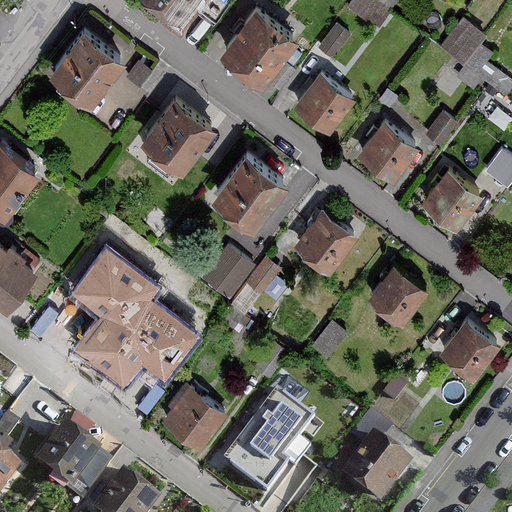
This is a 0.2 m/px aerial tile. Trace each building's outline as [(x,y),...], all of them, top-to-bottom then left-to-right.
[(159,0),(178,14),(189,0),(195,0),(215,15),(226,0),(159,0)] [(255,0),(254,0),(219,46),(261,78),(296,31),(255,0)] [(391,10),(392,8),(381,0),(349,0),(348,3),(380,25),(391,10)] [(463,59),(479,38),(485,29),(463,13),(441,43),(463,59)] [(125,52),(85,20),(50,64),(90,96),(125,52)] [(351,31),(337,20),(319,43),(324,47),(333,54),(351,31)] [(151,66),(139,58),(127,75),(140,84),(152,67),(151,66)] [(284,58),(268,79),(280,88),(296,68),(284,58)] [(354,92),(318,66),(293,100),(329,126),(354,92)] [(218,125),(175,92),(162,110),(141,138),(184,171),(197,153),(218,125)] [(443,108),(426,130),(435,137),(440,141),(457,118),(443,108)] [(418,140),(383,115),(359,148),(394,173),(418,140)] [(37,164),(0,135),(0,204),(4,207),(37,164)] [(511,146),(504,140),(487,161),(509,179),(511,174),(511,146)] [(253,221),(287,176),(246,144),(211,189),(253,221)] [(481,192),(447,164),(422,194),(456,222),(481,192)] [(359,228),(322,200),(292,240),(329,267),(359,228)] [(148,242),(112,215),(94,238),(130,265),(148,242)] [(35,264),(0,237),(0,297),(7,302),(35,264)] [(245,254),(227,240),(202,272),(228,292),(253,259),(245,254)] [(281,265),(266,254),(247,279),(262,290),(281,265)] [(427,285),(394,258),(368,291),(402,317),(427,285)] [(251,290),(243,284),(231,301),(252,315),(258,307),(245,298),(251,290)] [(161,354),(80,293),(49,334),(130,395),(161,354)] [(498,338),(465,313),(440,345),(473,371),(498,338)] [(332,318),(312,344),(327,355),(347,329),(332,318)] [(274,338),(255,363),(263,369),(271,375),(290,350),(274,338)] [(226,407),(185,376),(169,397),(173,401),(162,414),(198,442),(226,407)] [(396,376),(383,393),(395,401),(407,384),(396,376)] [(278,390),(226,458),(267,490),(293,456),(286,451),(313,416),(278,390)] [(392,424),(370,408),(352,432),(364,441),(371,432),(381,439),(392,424)] [(0,445),(19,420),(9,412),(0,423),(0,489),(21,462),(0,446),(0,445)] [(101,448),(64,421),(36,459),(61,478),(59,481),(82,497),(109,460),(98,452),(101,448)] [(379,502),(410,461),(381,439),(371,432),(364,441),(340,472),(379,502)] [(147,511),(160,496),(123,467),(92,507),(99,511),(147,511)]
